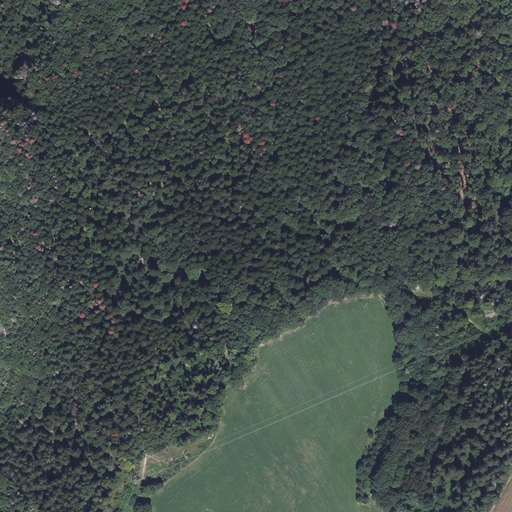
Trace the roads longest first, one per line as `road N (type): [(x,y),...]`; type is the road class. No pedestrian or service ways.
road 1 (track): [(203,0),(209,40),(250,85),(293,196),(353,271),(391,282)]
road 2 (track): [(268,0),(284,31),(306,48),(327,92),(322,153),(329,184),(364,227),(372,259),(391,282)]
road 3 (track): [(418,287),(468,319),(511,371)]
